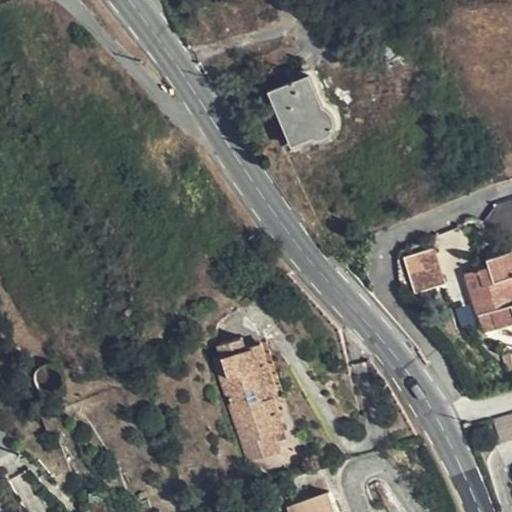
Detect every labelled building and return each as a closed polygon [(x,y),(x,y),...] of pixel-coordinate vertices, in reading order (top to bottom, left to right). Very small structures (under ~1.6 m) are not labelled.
[(272,92),(292,142),(318,132),(322,132),(327,131),(332,126),(333,120),(332,115),(329,111),(322,109),(309,76),(272,92)] [(404,258),(416,297),(448,287),(436,249),(404,258)] [(511,253),(489,260),(491,268),(467,275),(479,316),(492,312),(497,328),(511,323),(511,253)] [(257,371),(270,367),(262,344),(246,348),(243,339),(220,346),(223,355),(216,357),(250,462),(279,452),(274,436),(285,432),(274,401),(267,403),(257,371)] [(280,398),(270,367),(257,371),(267,403),(274,401),(280,398)] [(511,413),(496,418),(504,444),(511,441),(511,413)] [(339,511),(332,493),(314,499),(317,508),(305,511),(302,503),(288,509),(289,511),(339,511)] [(314,499),(302,503),(305,511),(317,508),(314,499)]
